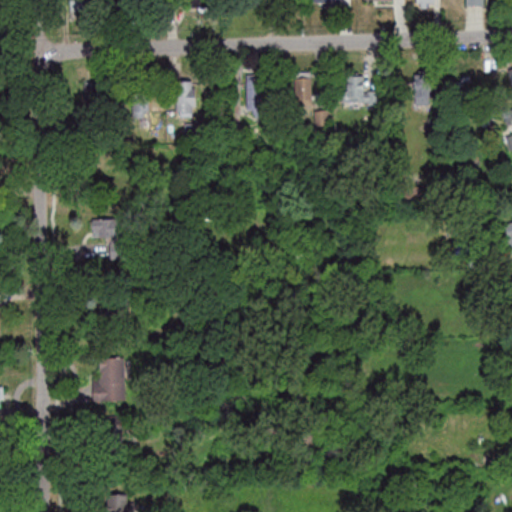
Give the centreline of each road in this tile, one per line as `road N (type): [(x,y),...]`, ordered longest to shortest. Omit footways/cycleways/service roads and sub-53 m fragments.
road 1 (residential): [(41,511),(38,0)]
road 2 (residential): [(511,37),(39,51)]
